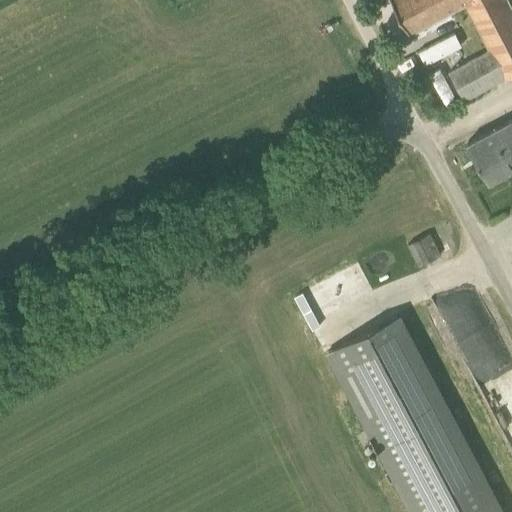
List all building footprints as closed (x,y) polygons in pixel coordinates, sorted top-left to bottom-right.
[(392,0),(410,33),(464,4),(465,4),(472,0),(392,0)] [(511,9),(507,0),(472,0),(465,4),(489,50),(449,72),(464,100),(511,73),(511,9)] [(511,117),(467,142),(488,181),(511,168),(511,117)] [(430,233),(412,242),(423,263),(441,254),(430,233)] [(414,511),(500,511),(396,315),(329,351),(414,511)]
